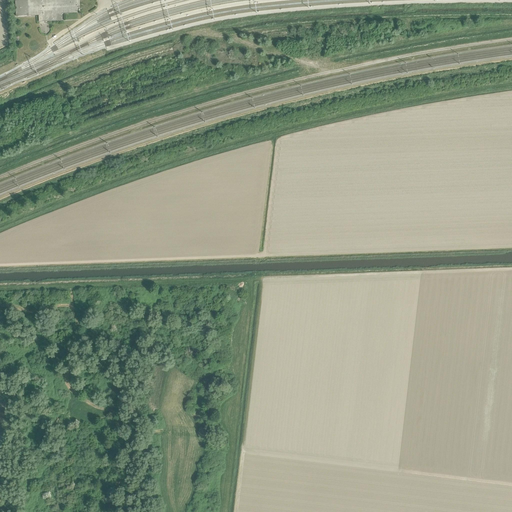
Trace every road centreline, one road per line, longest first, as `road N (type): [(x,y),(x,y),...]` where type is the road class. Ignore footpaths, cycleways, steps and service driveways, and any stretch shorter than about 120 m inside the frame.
road 1 (track): [(0,176),(281,82),(511,38)]
road 2 (track): [(235,40),(289,25),(511,16)]
road 3 (track): [(208,33),(333,71)]
